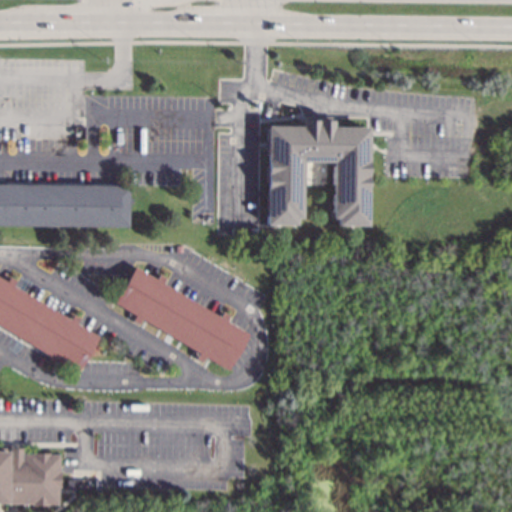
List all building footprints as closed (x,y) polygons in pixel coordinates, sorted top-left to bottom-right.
[(330,126),(366,126),(365,225),(334,224),(335,217),(330,217),(331,161),(301,160),(300,217),(294,217),(294,225),(263,224),(264,125),(299,125),(299,119),(330,119),(330,126)] [(0,182),(127,184),(127,226),(0,224),(0,182)] [(155,278),(158,273),(165,277),(162,281),(219,315),(221,311),(228,315),(225,320),(247,333),(226,370),(203,356),(200,362),(193,358),(197,352),(140,318),(136,324),(130,320),(134,315),(111,301),(133,265),(155,278)] [(0,276),(5,280),(8,275),(15,279),(12,284),(69,318),(72,313),(78,317),(75,322),(97,335),(75,372),(53,359),(50,364),(44,360),(47,354),(0,326),(0,276)] [(20,446),(20,460),(21,460),(21,452),(32,452),(32,451),(58,453),(57,471),(59,471),(58,486),(57,486),(56,503),(45,503),(45,505),(30,504),(30,502),(0,501),(0,449),(1,450),(1,446),(20,446)]
